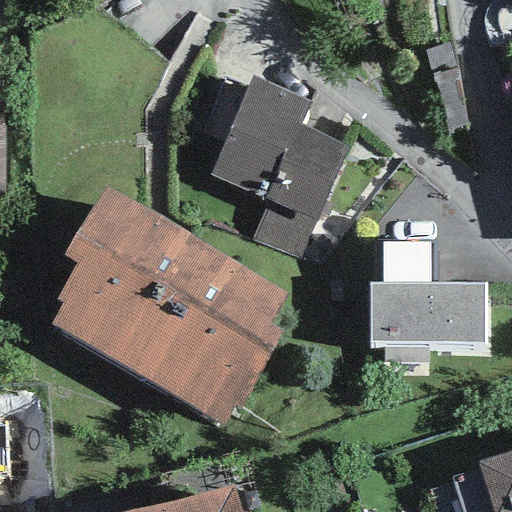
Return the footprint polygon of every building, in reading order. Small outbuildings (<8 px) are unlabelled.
[(308,100),(252,76),(208,176),(264,200),(297,124),(308,100)] [(350,149),(297,124),(264,200),(268,202),(250,240),(298,261),(315,223),(350,149)] [(281,292),(104,187),(61,257),(74,265),(53,300),(63,306),(51,327),(215,424),(227,404),(235,409),(280,335),(262,324),(281,292)] [(380,244),(380,284),(431,284),(431,244),(380,244)] [(380,284),(368,284),(368,342),(383,342),(427,342),(486,342),(486,284),(431,284),(380,284)] [(427,364),(427,342),(383,342),(383,364),(427,364)] [(511,511),(511,452),(477,463),(492,511),(511,511)] [(240,511),(234,488),(125,511),(240,511)]
